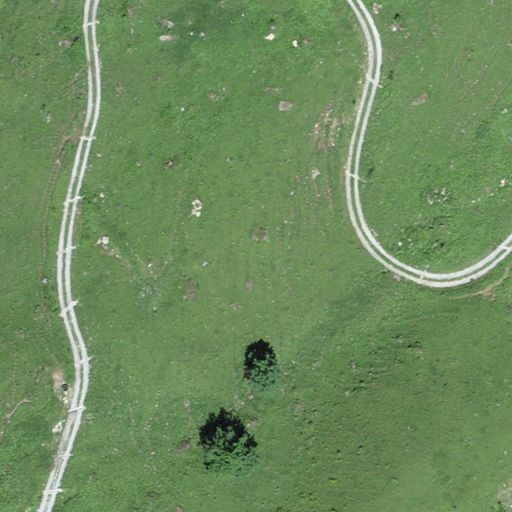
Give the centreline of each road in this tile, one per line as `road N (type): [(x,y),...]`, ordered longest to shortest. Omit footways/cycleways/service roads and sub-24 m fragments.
road 1 (track): [(93,0),(104,101),(61,296),(89,399),(39,511)]
road 2 (track): [(511,243),(453,283),(399,263),(366,239),(349,176),(380,72),(379,28),(359,0)]
